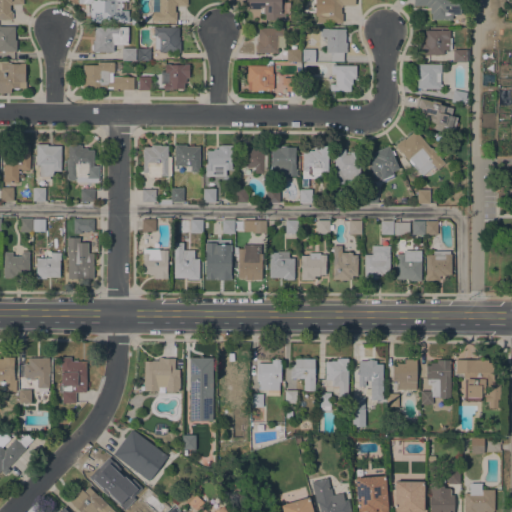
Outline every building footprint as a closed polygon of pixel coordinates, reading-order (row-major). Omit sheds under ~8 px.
[(0,0),(23,0),(23,4),(10,4),(9,11),(11,11),(13,12),(13,18),(11,20),(0,19),(0,0)] [(89,22),(90,4),(77,3),(77,0),(128,0),(128,1),(121,1),(120,10),(128,10),(128,16),(129,16),(129,22),(128,22),(128,23),(89,22)] [(187,0),(187,5),(174,5),(174,12),(176,12),(176,21),(151,20),(151,12),(152,12),(152,0),(187,0)] [(284,19),(278,19),(278,18),(264,19),(264,14),(263,14),(263,12),(260,12),(260,9),(249,9),(249,6),(246,6),(245,0),(283,0),(283,2),(291,2),(291,12),(284,13),(284,19)] [(353,7),(340,7),(340,13),(342,13),(342,22),(316,22),(316,13),(318,13),(318,0),(354,0),(354,5),(353,5),(353,7)] [(460,0),(460,14),(451,15),(452,19),(431,19),(431,13),(429,13),(429,8),(426,8),(426,5),(413,5),(413,0),(460,0)] [(0,26),(14,26),(14,40),(16,40),(16,51),(4,51),(4,52),(1,52),(1,51),(0,51),(0,26)] [(127,27),(127,44),(113,44),(113,51),(98,51),(98,52),(94,52),(94,51),(92,51),(92,50),(91,50),(91,44),(92,44),(92,40),(94,40),(94,27),(127,27)] [(178,27),(178,40),(179,40),(179,41),(179,52),(159,52),(159,49),(154,49),(154,36),(153,36),(153,27),(178,27)] [(283,27),(283,36),(284,36),(284,47),(277,47),(277,53),(256,52),(256,51),(255,51),(255,45),(256,45),(256,41),(258,41),(258,27),(283,27)] [(344,42),(346,42),(346,52),(343,52),(343,61),(330,61),(330,52),(325,52),(325,36),(320,36),(320,28),(327,28),(327,29),(344,29),(344,42)] [(422,55),(422,49),(420,49),(420,44),(424,44),(424,30),(449,30),(449,38),(451,38),(451,50),(448,50),(448,51),(446,51),(446,50),(443,50),(443,55),(422,55)] [(135,60),(121,60),(121,48),(135,48),(135,60)] [(136,48),(150,48),(150,60),(136,60),(136,48)] [(300,49),(300,61),(286,61),(286,49),(300,49)] [(314,49),(314,61),(302,61),(302,49),(314,49)] [(466,49),(466,62),(453,62),(453,49),(466,49)] [(0,61),(8,61),(8,64),(20,64),(20,63),(25,63),(25,82),(25,88),(19,88),(18,89),(14,89),(13,88),(11,88),(11,93),(0,93),(0,61)] [(113,62),(113,73),(112,73),(112,76),(121,76),(121,77),(133,77),(133,89),(121,89),(121,90),(112,90),(112,88),(106,88),(106,89),(100,89),(100,88),(93,88),(92,89),(88,89),(87,88),(83,88),(83,80),(82,80),(82,72),(83,72),(83,65),(97,65),(97,62),(113,62)] [(189,78),(185,78),(185,83),(183,83),(183,89),(182,88),(182,90),(178,90),(177,89),(170,89),(170,90),(163,90),(164,84),(160,84),(160,72),(168,72),(168,65),(183,64),(188,64),(189,78)] [(440,64),(440,72),(440,82),(440,84),(442,85),(442,87),(440,87),(440,89),(425,89),(421,89),(420,89),(420,88),(416,88),(417,81),(415,81),(415,80),(414,80),(414,72),(415,72),(415,64),(440,64)] [(272,65),(272,73),(273,73),(273,90),(271,90),(257,90),(257,91),(251,90),(250,90),(250,89),(247,89),(247,81),(246,81),(246,73),(247,73),(247,65),(272,65)] [(356,65),(356,77),(352,77),(352,84),(350,84),(350,90),(349,90),(349,91),(342,91),(342,90),(329,90),(329,84),(335,84),(335,74),(330,74),(330,65),(356,65)] [(150,76),(150,90),(138,90),(138,76),(150,76)] [(298,77),(298,91),(285,91),(285,85),(282,85),(282,77),(298,77)] [(315,91),(303,91),(303,77),(315,77),(315,91)] [(466,92),(464,104),(450,102),(453,89),(466,92)] [(427,127),(429,122),(425,120),(427,114),(424,113),(424,115),(413,112),(417,97),(431,101),(432,100),(440,102),(439,105),(453,109),(450,116),(457,118),(454,129),(448,127),(447,133),(427,127)] [(430,148),(431,147),(444,163),(442,165),(443,165),(439,169),(438,168),(437,170),(433,166),(421,176),(417,170),(416,171),(413,169),(414,168),(411,164),(410,165),(408,162),(409,161),(408,160),(407,160),(404,157),(403,158),(401,155),(402,154),(401,153),(399,152),(400,152),(395,146),(396,145),(395,144),(400,140),(403,138),(404,139),(415,130),(430,148)] [(29,170),(20,169),(20,165),(18,165),(17,182),(2,182),(3,166),(4,166),(4,161),(2,161),(2,156),(4,156),(4,143),(28,144),(28,145),(29,145),(29,170)] [(68,143),(79,144),(81,144),(81,148),(87,148),(87,149),(93,149),(93,167),(98,167),(98,177),(92,177),(92,174),(87,174),(87,176),(76,176),(76,178),(75,178),(73,180),(69,180),(66,177),(66,158),(67,158),(68,143)] [(60,170),(53,170),(53,174),(52,174),(52,176),(39,176),(39,164),(36,164),(36,144),(47,144),(47,145),(61,145),(60,170)] [(167,157),(170,157),(171,175),(160,176),(148,177),(148,172),(143,172),(142,157),(142,149),(143,149),(143,147),(151,147),(151,144),(160,144),(160,145),(167,145),(167,157)] [(174,144),(186,144),(186,146),(199,146),(199,171),(190,171),(190,165),(174,165),(174,144)] [(206,176),(206,170),(205,170),(205,164),(207,164),(207,150),(213,150),(213,148),(218,149),(218,145),(220,145),(232,145),(232,151),(231,151),(231,169),(225,169),(225,176),(206,176)] [(263,148),(263,149),(267,149),(267,171),(263,171),(263,172),(254,172),(255,167),(238,167),(238,145),(246,145),(246,146),(249,146),(249,148),(263,148)] [(302,152),(308,152),(308,150),(313,150),(314,147),(316,147),(316,146),(320,146),(320,145),(328,146),(327,172),(321,172),(321,178),(307,178),(307,187),(301,187),(301,178),(302,178),(302,152)] [(367,159),(371,157),(370,155),(373,154),(373,153),(388,145),(398,168),(392,172),(393,175),(393,176),(383,180),(382,180),(381,179),(378,180),(377,178),(375,179),(367,159)] [(271,163),(271,148),(276,148),(276,146),(295,146),(295,152),(294,152),(294,164),(296,164),(296,170),(297,170),(297,175),(271,175),(271,163)] [(334,185),(333,167),(334,167),(333,150),(345,149),(345,152),(358,151),(360,183),(351,184),(351,178),(343,179),(344,184),(334,185)] [(13,200),(1,200),(1,186),(13,187),(13,200)] [(44,201),(32,201),(32,187),(45,187),(44,201)] [(171,199),(171,188),(183,187),(183,202),(170,202),(170,204),(159,204),(159,199),(160,199),(171,199)] [(93,188),(93,201),(80,201),(80,188),(93,188)] [(215,202),(203,202),(203,188),(215,188),(215,202)] [(155,201),(142,201),(142,189),(155,189),(155,200),(155,201)] [(235,189),(247,189),(247,202),(235,202),(235,189)] [(279,202),(267,202),(267,189),(279,189),(279,202)] [(311,189),(311,203),(299,203),(299,189),(311,189)] [(332,189),(343,189),(343,203),(331,203),(332,189)] [(378,203),(365,203),(365,190),(377,189),(378,203)] [(429,189),(429,203),(417,203),(417,189),(429,189)] [(32,218),(32,231),(19,231),(19,218),(32,218)] [(44,231),(32,231),(32,218),(44,218),(44,231)] [(93,218),(93,230),(81,230),(81,233),(73,233),(73,218),(93,218)] [(155,219),(155,231),(141,231),(141,219),(155,219)] [(202,227),(202,232),(190,232),(190,219),(202,219),(202,221),(202,227)] [(221,219),(233,219),(234,233),(221,233),(221,219)] [(265,220),(265,232),(253,232),(253,231),(242,231),(242,220),(265,220)] [(297,220),(297,233),(285,233),(285,220),(297,220)] [(317,234),(317,220),(329,220),(329,234),(317,234)] [(361,220),(361,234),(348,234),(348,220),(361,220)] [(392,220),(392,234),(380,234),(380,220),(392,220)] [(424,234),(411,234),(411,221),(424,220),(424,234)] [(437,220),(437,234),(424,234),(424,220),(437,220)] [(393,234),(393,222),(408,222),(409,234),(393,234)] [(67,254),(66,254),(67,237),(79,237),(79,242),(87,242),(87,253),(92,253),(92,266),(93,266),(93,278),(75,278),(67,278),(67,254)] [(198,279),(187,279),(187,278),(173,278),(173,242),(183,242),(183,250),(193,250),(193,258),(198,258),(198,279)] [(251,280),(251,278),(243,278),(243,280),(238,280),(237,248),(243,248),(243,245),(260,245),(260,253),(261,253),(261,279),(251,280)] [(389,245),(389,275),(377,275),(377,279),(371,279),(371,280),(364,280),(364,254),(371,254),(371,245),(389,245)] [(332,246),(341,246),(341,252),(352,252),(352,255),(357,255),(357,276),(352,276),(352,278),(348,278),(348,280),(340,280),(340,279),(332,279),(332,246)] [(231,278),(205,279),(205,268),(205,248),(214,248),(214,250),(225,250),(225,252),(230,252),(231,278)] [(167,278),(153,278),(153,275),(148,275),(148,273),(142,273),(142,259),(142,253),(142,249),(159,249),(167,249),(167,264),(167,278)] [(409,280),(409,279),(395,279),(395,259),(396,259),(396,254),(403,254),(403,250),(420,250),(420,280),(409,280)] [(432,254),(432,250),(449,250),(449,254),(451,254),(451,274),(444,274),(444,276),(439,276),(439,279),(436,279),(436,280),(425,280),(425,254),(432,254)] [(3,252),(12,252),(12,256),(21,256),(21,251),(28,251),(28,271),(21,271),(21,273),(17,273),(17,277),(3,277),(3,252)] [(269,252),(277,252),(277,251),(288,251),(288,258),(293,258),(293,279),(292,279),(292,280),(286,280),(286,279),(282,279),(282,277),(269,277),(269,252)] [(35,257),(43,257),(43,252),(60,252),(60,260),(59,260),(59,277),(45,277),(45,279),(35,278),(35,257)] [(308,255),(308,252),(319,252),(319,254),(325,254),(325,263),(325,274),(319,274),(319,276),(313,276),(313,279),(310,279),(310,280),(300,280),(300,274),(301,274),(301,260),(300,260),(300,255),(308,255)] [(75,392),(75,403),(61,403),(61,391),(59,391),(59,385),(58,385),(58,382),(60,382),(60,356),(70,357),(70,360),(86,361),(86,392),(75,392)] [(0,358),(2,358),(2,357),(14,357),(14,361),(13,361),(13,380),(15,380),(15,392),(5,392),(5,390),(0,390),(0,358)] [(24,363),(28,363),(28,357),(48,358),(48,366),(49,366),(49,373),(48,373),(48,387),(37,387),(37,377),(34,377),(34,379),(29,379),(29,377),(24,377),(24,363)] [(143,361),(151,361),(151,360),(158,361),(158,357),(162,357),(162,358),(174,358),(174,369),(179,369),(179,378),(179,391),(165,391),(165,396),(157,396),(157,391),(143,391),(143,361)] [(189,358),(212,358),(212,420),(189,420),(189,358)] [(325,361),(330,361),(330,360),(336,361),(336,359),(339,359),(339,358),(347,358),(347,397),(338,397),(338,386),(331,386),(331,380),(325,380),(325,361)] [(222,363),(228,363),(228,361),(230,361),(230,359),(240,359),(240,363),(247,363),(247,380),(246,380),(246,387),(228,387),(228,383),(227,383),(227,385),(224,385),(224,383),(222,383),(222,363)] [(271,363),(271,359),(281,359),(281,365),(280,365),(280,381),(278,381),(278,390),(259,390),(259,384),(258,384),(258,381),(256,381),(256,363),(271,363)] [(314,359),(314,367),(315,367),(315,374),(314,374),(314,390),(303,390),(303,378),(290,378),(290,365),(294,365),(294,359),(314,359)] [(397,389),(397,381),(391,381),(392,366),(396,366),(396,363),(404,363),(404,359),(416,359),(415,390),(397,389)] [(494,359),(493,383),(500,383),(500,401),(497,401),(497,408),(488,408),(488,401),(485,401),(485,394),(488,394),(488,386),(484,386),(484,393),(481,393),(480,397),(480,401),(464,401),(464,394),(467,394),(467,373),(463,373),(463,377),(455,377),(455,373),(454,373),(455,359),(494,359)] [(370,382),(368,382),(368,380),(364,380),(364,386),(357,386),(357,377),(358,377),(358,361),(366,361),(366,360),(376,360),(376,364),(382,364),(382,399),(370,399),(370,386),(370,382)] [(449,360),(449,368),(450,368),(450,375),(449,375),(449,398),(438,398),(438,396),(432,396),(432,404),(420,404),(420,391),(431,391),(431,384),(427,384),(427,379),(426,379),(426,365),(430,365),(430,362),(436,362),(436,360),(449,360)] [(30,402),(19,402),(20,389),(30,389),(30,402)] [(296,390),(296,403),(284,403),(284,390),(296,390)] [(330,410),(319,410),(319,405),(318,405),(318,392),(330,392),(330,410)] [(398,406),(386,406),(386,393),(398,393),(398,406)] [(262,407),(250,407),(250,394),(262,394),(262,407)] [(216,396),(228,396),(228,409),(216,409),(216,396)] [(364,396),(364,409),(352,409),(352,396),(364,396)] [(112,453),(131,429),(166,455),(148,480),(112,453)] [(32,439),(24,448),(25,448),(7,468),(9,470),(6,474),(0,469),(0,434),(6,434),(10,438),(1,447),(4,450),(19,434),(28,435),(32,439)] [(195,449),(182,449),(182,435),(194,434),(195,449)] [(470,453),(470,437),(483,437),(483,453),(470,453)] [(122,490),(120,490),(118,489),(115,488),(113,490),(117,494),(115,497),(110,491),(111,490),(110,488),(107,492),(94,480),(90,477),(108,458),(110,460),(109,461),(123,473),(125,471),(138,484),(132,489),(139,496),(131,505),(134,507),(133,509),(134,510),(132,511),(120,511),(112,504),(126,489),(125,489),(122,490)] [(427,458),(438,458),(439,470),(427,470),(427,458)] [(447,470),(459,470),(459,483),(447,483),(447,470)] [(384,475),(387,511),(368,511),(358,511),(355,478),(384,475)] [(311,481),(327,478),(329,487),(330,487),(332,495),(342,493),(343,500),(347,499),(350,511),(319,511),(317,503),(315,504),(311,481)] [(430,511),(430,495),(429,495),(429,479),(440,478),(440,485),(443,485),(443,488),(449,488),(450,489),(450,495),(453,495),(453,511),(430,511)] [(423,481),(423,511),(394,511),(394,481),(423,481)] [(493,489),(493,511),(492,511),(485,511),(484,511),(463,511),(463,493),(469,493),(469,483),(481,483),(481,490),(493,489)] [(74,496),(74,495),(80,489),(83,491),(88,486),(98,496),(98,495),(107,505),(100,511),(80,511),(69,501),(74,496)] [(195,510),(183,498),(191,490),(203,502),(195,510)] [(272,509),(263,511),(260,511),(256,501),(267,497),(272,509)] [(308,497),(312,511),(282,511),(280,505),(308,497)]
